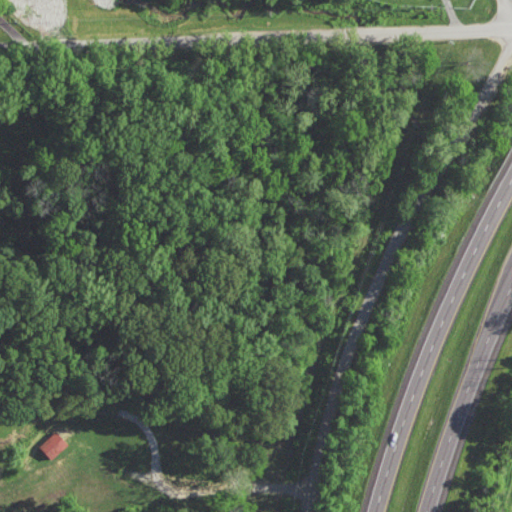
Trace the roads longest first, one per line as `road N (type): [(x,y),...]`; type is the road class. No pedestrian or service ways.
road 1 (residential): [(494,0),(495,51),(383,245),(332,380),(310,511)]
road 2 (residential): [(451,22),(0,51)]
road 3 (trunk): [(511,177),(470,252),(406,405),(375,511)]
road 4 (trunk): [(426,511),(511,280)]
